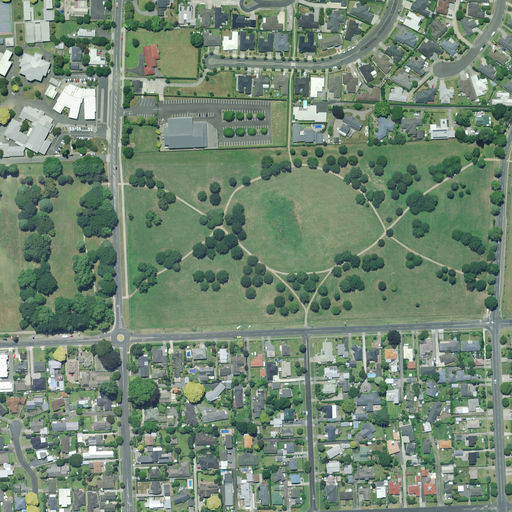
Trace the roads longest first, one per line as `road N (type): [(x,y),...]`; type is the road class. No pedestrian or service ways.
road 1 (residential): [(400,0),(370,48),(315,67),(210,66),(209,55),(333,58),(369,38),(392,0)]
road 2 (tertiary): [(120,331),(113,158),(119,0)]
road 3 (unknown): [(22,49),(10,76),(12,99),(96,130),(59,136),(47,160)]
road 4 (tertiary): [(511,134),(495,323)]
road 5 (tertiary): [(495,323),(306,331)]
road 6 (tertiary): [(495,323),(502,507)]
road 7 (residential): [(313,511),(306,331)]
road 8 (tertiary): [(306,331),(127,338)]
road 9 (residential): [(128,511),(121,345)]
